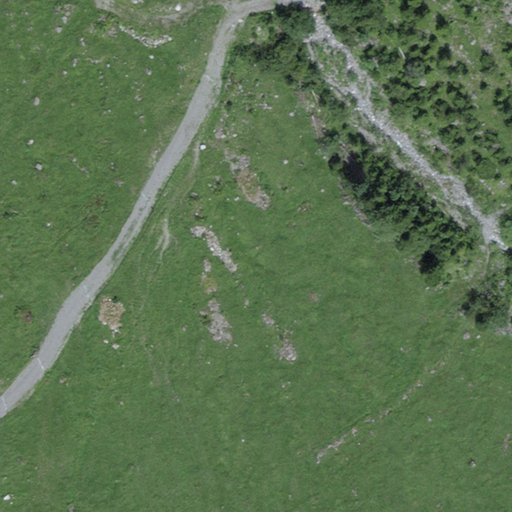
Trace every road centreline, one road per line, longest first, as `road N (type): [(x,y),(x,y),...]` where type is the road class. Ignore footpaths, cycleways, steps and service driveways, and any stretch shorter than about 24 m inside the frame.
road 1 (track): [(0,405),(35,379),(67,311),(127,238),(234,24),(274,0)]
road 2 (track): [(102,0),(149,26),(205,2),(242,13)]
